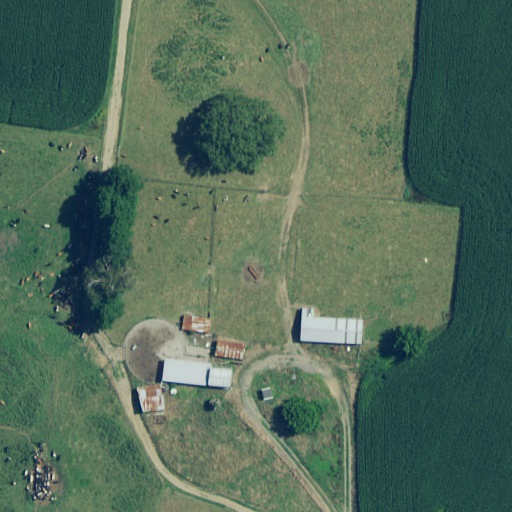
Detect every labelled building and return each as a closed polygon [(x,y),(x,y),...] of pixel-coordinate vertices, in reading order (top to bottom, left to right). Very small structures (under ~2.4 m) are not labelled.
[(314,309),(303,309),(301,341),(361,345),(363,321),(314,318),(314,309)] [(183,314),(182,332),(209,334),(210,316),(183,314)] [(247,341),(216,337),(214,356),(245,359),(247,341)] [(212,365),(165,361),(163,382),(230,388),(232,371),(211,369),(212,365)] [(161,384),(138,388),(143,413),(165,409),(161,384)] [(271,386),(260,390),(264,404),(276,400),(271,386)] [(223,408),(223,405),(223,403),(222,401),(220,399),(218,398),(216,397),(213,397),(211,398),(209,400),(208,402),(207,405),(208,407),(209,410),(210,411),(212,413),(215,413),(217,413),(220,412),(222,410),(223,408)]
